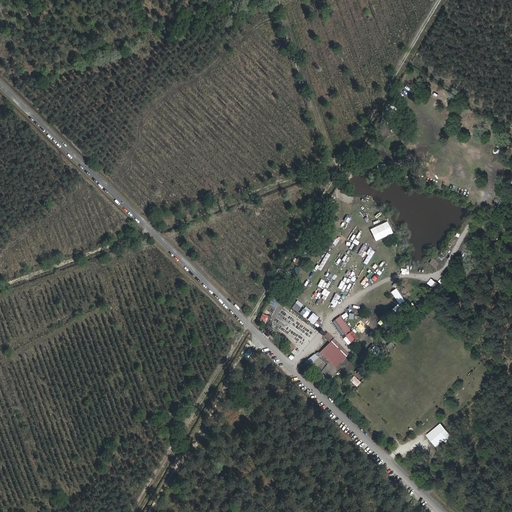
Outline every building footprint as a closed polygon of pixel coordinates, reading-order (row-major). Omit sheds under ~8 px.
[(372,228),(376,240),(394,233),(390,221),(372,228)] [(434,257),(430,262),(435,267),(439,262),(434,257)] [(274,296),(270,303),(278,308),(282,301),(274,296)] [(298,299),(292,308),(298,312),(304,303),(298,299)] [(260,319),(267,323),(270,316),(264,312),(260,319)] [(341,315),(333,321),(344,335),(352,329),(341,315)] [(346,335),(352,343),(359,337),(353,329),(346,335)] [(335,367),(350,354),(336,338),(321,350),(335,367)] [(250,358),(256,350),(250,346),(244,354),(250,358)] [(307,367),(320,357),(316,353),(303,363),(307,367)] [(438,447),(452,434),(442,422),(427,434),(438,447)]
